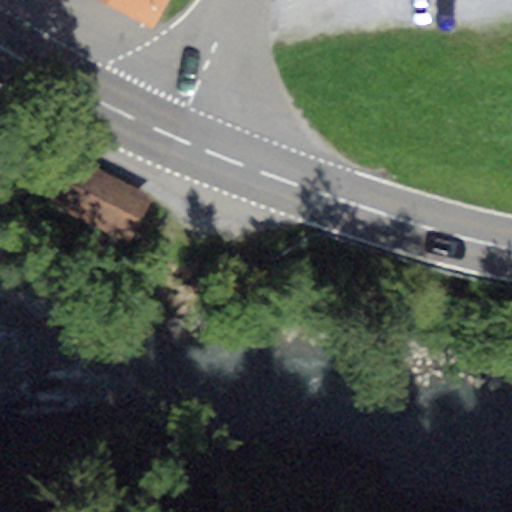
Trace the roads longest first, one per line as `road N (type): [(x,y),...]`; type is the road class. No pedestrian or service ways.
road 1 (primary): [(511,248),(360,206),(174,137)]
road 2 (primary): [(174,137),(0,46)]
road 3 (tertiary): [(174,137),(233,0)]
